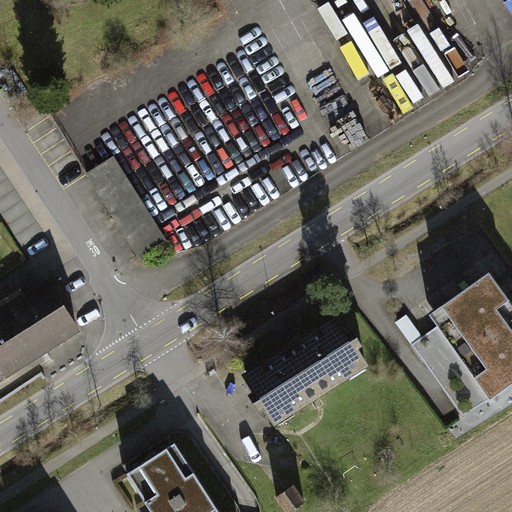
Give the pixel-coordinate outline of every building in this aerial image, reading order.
[(95,169),(136,259),(165,245),(124,156),(95,169)] [(511,385),(511,314),(489,281),(432,320),(489,402),(511,385)] [(48,285),(0,315),(0,372),(3,378),(77,332),(48,285)] [(338,316),(248,375),(276,418),(366,360),(338,316)] [(217,511),(177,447),(131,476),(153,511),(217,511)] [(287,483),(268,496),(278,511),(284,511),(300,501),(287,483)]
